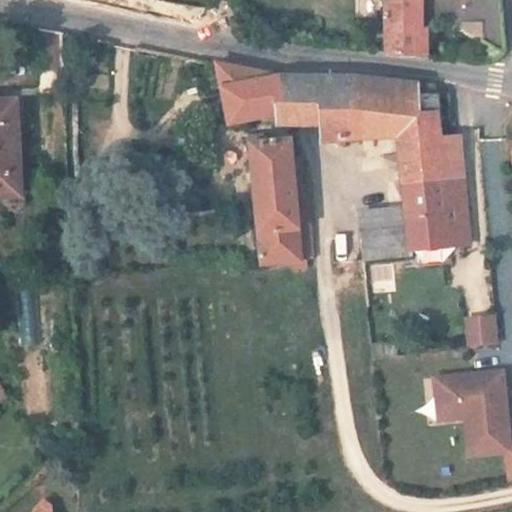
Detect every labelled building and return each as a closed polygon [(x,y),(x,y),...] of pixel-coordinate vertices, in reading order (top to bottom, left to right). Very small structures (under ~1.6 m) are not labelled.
[(423,0),(384,0),(387,53),(428,55),(428,29),(424,29),(423,0)] [(56,39),(33,34),(41,78),(60,75),(56,39)] [(217,67),(216,67),(226,128),(246,127),(246,132),(324,141),(399,137),(405,185),(464,179),(459,135),(442,136),(433,89),(365,80),(274,78),(217,67)] [(15,111),(0,113),(0,206),(27,203),(15,111)] [(311,263),(300,166),(290,166),(287,150),(247,147),(260,265),(311,263)] [(411,243),(412,252),(471,245),(464,179),(405,185),(411,243)] [(412,252),(411,243),(365,249),(365,262),(413,259),(412,252)] [(393,264),(372,265),(374,291),(395,289),(393,264)] [(472,345),(499,342),(496,315),(468,319),(472,345)] [(434,379),(437,406),(464,403),(466,417),(470,456),(505,452),(511,451),(510,441),(507,412),(502,413),(501,405),(506,404),(502,370),(434,379)] [(466,417),(464,403),(437,406),(439,421),(466,417)]
